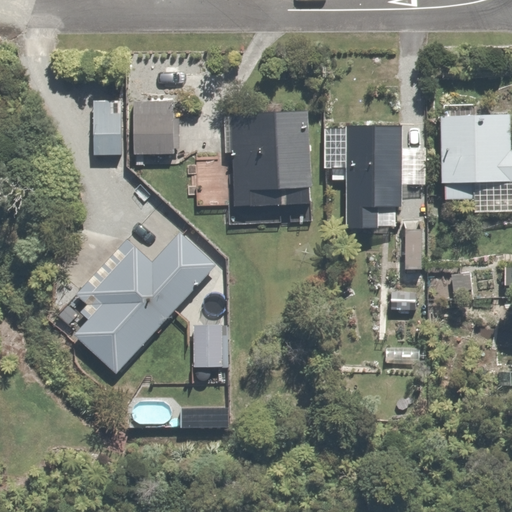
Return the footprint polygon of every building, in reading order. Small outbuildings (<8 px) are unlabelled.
[(511,71),(458,70),(458,92),(511,92),(511,71)] [(173,95),(130,95),(130,155),(174,154),(173,95)] [(121,96),(91,97),(92,155),(122,155),(121,96)] [(310,107),(218,110),(220,153),(226,153),(228,226),(314,223),(310,107)] [(437,112),(437,180),(445,180),(445,198),(482,197),(482,178),(511,178),(511,141),(510,112),(437,112)] [(403,117),(341,119),(344,226),(391,224),(393,310),(426,309),(423,188),(405,189),(403,117)] [(117,244),(72,292),(84,303),(76,311),(84,319),(71,332),(111,370),(211,264),(175,229),(150,255),(136,242),(126,253),(117,244)] [(227,321),(192,322),(192,368),(228,367),(227,321)] [(231,404),(180,404),(180,425),(231,425),(231,404)]
